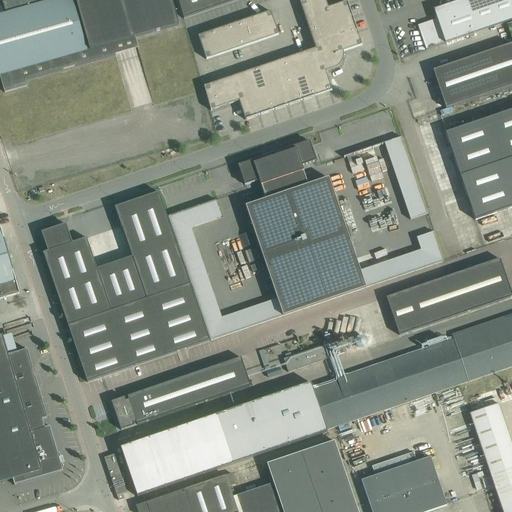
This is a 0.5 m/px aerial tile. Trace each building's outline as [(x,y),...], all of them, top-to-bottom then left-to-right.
[(1,0),(6,14),(0,15),(0,77),(4,93),(27,87),(26,81),(116,55),(113,44),(135,38),(179,25),(171,0),(1,0)] [(178,0),(184,19),(239,0),(178,0)] [(316,49),(204,87),(206,92),(211,111),(239,101),(246,120),(332,91),(326,72),(334,69),(335,68),(337,67),(338,67),(340,65),(341,64),(342,63),(342,62),(343,58),(344,56),(343,55),(343,52),(362,46),(347,2),(328,8),(325,0),(305,0),(300,2),(316,49)] [(419,26),(427,50),(511,20),(511,0),(462,0),(434,10),(437,20),(419,26)] [(199,34),(207,58),(279,34),(271,10),(199,34)] [(511,45),(511,44),(433,71),(446,109),(511,86),(511,45)] [(511,110),(446,133),(475,220),(511,207),(511,110)] [(390,142),(414,220),(431,215),(406,137),(390,142)] [(285,154),(275,157),(324,301),(325,302),(366,288),(329,178),(308,185),(302,166),(317,161),(310,141),(284,150),(285,154)] [(389,144),(347,156),(356,186),(387,177),(381,153),(391,150),(389,144)] [(325,302),(324,301),(275,157),(265,160),(264,157),(238,166),(245,186),(260,181),(266,200),(246,207),(283,316),(325,302)] [(66,224),(42,233),(48,252),(43,253),(44,255),(87,383),(209,341),(159,193),(115,208),(122,229),(122,228),(147,299),(112,311),(88,240),(87,238),(73,243),(66,224)] [(0,225),(0,299),(20,294),(0,225)] [(386,298),(399,336),(511,297),(511,294),(500,260),(386,298)] [(122,452),(137,495),(511,367),(511,314),(452,335),(453,340),(122,452)] [(360,333),(360,318),(347,318),(346,332),(360,333)] [(0,337),(0,483),(13,480),(15,486),(63,471),(50,427),(45,428),(43,419),(47,418),(27,350),(17,353),(8,355),(3,336),(0,337)] [(342,340),(284,360),(288,373),(346,353),(342,340)] [(267,350),(262,351),(266,370),(272,369),(267,350)] [(112,402),(121,431),(135,426),(133,423),(136,422),(137,425),(251,386),(241,358),(128,397),(129,400),(126,401),(125,398),(112,402)] [(280,375),(278,369),(267,372),(269,378),(280,375)] [(486,409),(500,405),(497,397),(484,402),(486,409)] [(358,511),(334,442),(267,465),(283,511),(358,511)] [(361,481),(371,511),(428,511),(447,506),(430,457),(416,462),(413,452),(406,455),(409,464),(361,481)] [(128,493),(115,454),(104,458),(119,501),(124,499),(123,494),(128,493)] [(511,511),(511,464),(490,472),(502,511),(511,511)] [(232,474),(226,476),(230,487),(235,485),(232,474)] [(226,476),(136,506),(138,511),(238,511),(230,487),(226,476)]
